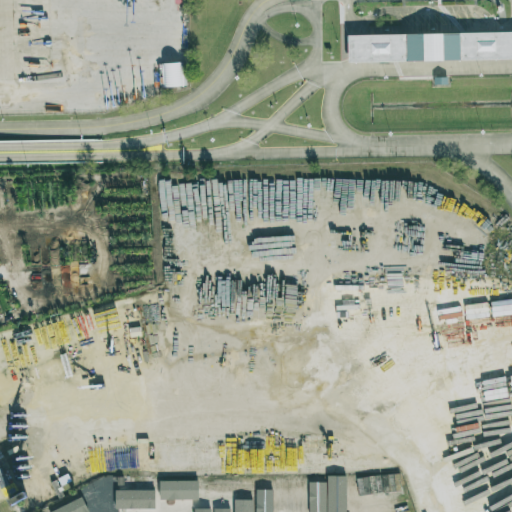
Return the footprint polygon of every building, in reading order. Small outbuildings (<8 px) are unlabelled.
[(348,35),(511,32),(511,59),(348,62),(348,53),(348,35)] [(163,87),(183,86),(183,63),(163,64),(163,87)] [(262,511),(271,511),(271,476),(262,476),(262,511)] [(345,511),(346,476),(327,476),(326,511),(345,511)] [(238,511),(253,511),(255,511),(254,477),(237,478),(238,511)] [(159,481),(159,500),(198,500),(198,481),(159,481)] [(204,483),(204,499),(237,499),(237,483),(204,483)] [(114,491),(115,509),(155,508),(155,490),(114,491)] [(49,511),(88,511),(81,497),(49,511)]
